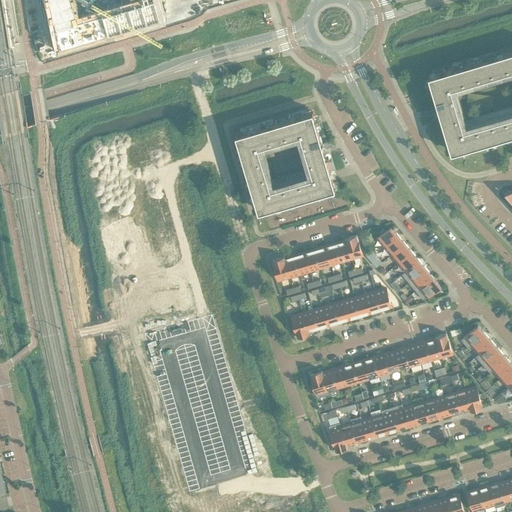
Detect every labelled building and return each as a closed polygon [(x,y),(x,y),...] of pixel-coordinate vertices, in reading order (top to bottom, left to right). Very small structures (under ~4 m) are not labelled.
[(50,0),(54,17),(49,18),(55,45),(60,44),(60,46),(88,37),(89,42),(162,21),(161,16),(162,15),(159,7),(157,0),(50,0)] [(511,49),(429,74),(452,151),(511,132),(511,49)] [(255,127),(251,129),(246,130),(241,131),(236,133),(247,169),(259,210),(264,208),(269,207),(273,205),(278,204),(283,202),(288,201),(293,200),(297,198),(302,197),(307,195),(312,194),(317,192),(321,191),(326,190),(331,188),(332,188),(336,187),(334,180),(332,173),(317,124),(315,116),(313,110),(309,111),(299,114),(294,116),(289,117),(284,119),(279,120),(275,121),(270,123),(265,124),(260,126),(255,127)] [(160,146),(88,167),(92,180),(143,165),(147,176),(155,173),(166,212),(180,209),(160,146)] [(112,212),(98,216),(118,280),(192,258),(188,244),(134,260),(130,248),(123,251),(112,212)] [(398,235),(391,226),(377,237),(384,246),(398,235)] [(370,247),(366,234),(361,235),(365,249),(370,247)] [(345,238),(345,239),(346,239),(352,258),(363,255),(357,235),(345,238)] [(398,235),(384,246),(391,255),(405,243),(398,235)] [(346,239),(345,239),(335,242),(341,261),(352,258),(346,239)] [(335,242),(325,246),(330,264),(341,261),(335,242)] [(405,243),(391,255),(398,263),(412,251),(405,243)] [(325,246),(314,249),(320,267),(330,264),(325,246)] [(314,249),(304,252),(309,270),(320,267),(314,249)] [(398,263),(405,271),(419,259),(412,251),(398,263)] [(304,252),(293,255),(298,274),(309,270),(304,252)] [(293,255),(285,257),(283,258),(288,277),(298,274),(293,255)] [(283,258),(285,257),(284,256),(273,259),(275,267),(273,267),(275,274),(277,274),(279,279),(288,277),(283,258)] [(419,259),(405,271),(402,274),(409,282),(426,268),(419,259)] [(381,272),(384,275),(387,272),(388,271),(384,266),(379,270),(381,272)] [(426,268),(409,282),(416,290),(433,276),(426,268)] [(423,299),(440,285),(433,276),(416,290),(423,299)] [(392,306),(386,287),(375,290),(381,309),(392,306)] [(365,294),(370,312),(381,309),(375,290),(365,294)] [(354,297),(360,315),(370,312),(365,294),(354,297)] [(344,300),(350,318),(360,315),(354,297),(344,300)] [(334,303),(339,321),(350,318),(344,300),(334,303)] [(323,306),(329,324),(339,321),(334,303),(323,306)] [(313,309),(318,328),(329,324),(323,306),(313,309)] [(309,332),(309,330),(318,328),(313,309),(303,312),(308,332),(309,332)] [(295,328),(298,335),(308,332),(303,312),(292,315),(294,321),(292,322),(294,328),(295,328)] [(469,348),(472,345),(485,333),(478,325),(461,339),(469,348)] [(452,353),(446,333),(435,336),(441,356),(452,353)] [(479,353),(476,356),(492,341),(485,333),(472,345),(479,353)] [(435,336),(435,338),(426,341),(431,359),(441,356),(435,336)] [(415,344),(421,362),(431,359),(426,341),(415,344)] [(483,364),(500,349),(492,341),(476,356),(483,364)] [(405,347),(410,365),(421,362),(415,344),(405,347)] [(395,350),(400,368),(410,365),(405,347),(395,350)] [(493,369),(507,357),(500,349),(483,364),(490,372),(493,369)] [(384,353),(390,372),(400,368),(395,350),(384,353)] [(374,356),(379,375),(390,372),(384,353),(374,356)] [(363,359),(369,378),(379,375),(374,356),(363,359)] [(500,378),(511,367),(511,363),(507,357),(493,369),(500,378)] [(358,381),(369,378),(363,359),(353,362),(358,381)] [(348,384),(358,381),(353,362),(343,365),(348,384)] [(338,387),(348,384),(343,365),(332,368),(338,387)] [(511,381),(511,367),(500,378),(507,386),(511,381)] [(327,390),(328,394),(329,395),(339,392),(332,368),(323,371),(322,370),(321,370),(327,390)] [(318,397),(328,394),(327,390),(321,370),(310,373),(313,381),(311,381),(313,388),(315,387),(318,397)] [(414,377),(403,380),(405,385),(415,382),(414,377)] [(485,378),(481,382),(486,389),(491,385),(485,378)] [(405,385),(403,380),(403,379),(393,383),(395,388),(405,385)] [(418,392),(416,385),(409,387),(411,394),(418,392)] [(482,406),(476,386),(465,389),(471,409),(482,406)] [(490,387),(487,390),(492,395),(495,392),(490,387)] [(470,408),(471,409),(465,389),(455,392),(461,410),(470,408)] [(445,395),(450,414),(461,410),(455,392),(445,395)] [(500,393),(494,398),(498,403),(504,397),(500,393)] [(434,398),(440,417),(450,414),(445,395),(434,398)] [(424,401),(430,420),(440,417),(434,398),(424,401)] [(414,404),(419,423),(430,420),(424,401),(414,404)] [(392,407),(398,429),(409,426),(402,403),(392,407)] [(403,407),(402,403),(409,426),(419,423),(414,404),(403,407)] [(382,413),(388,432),(398,429),(392,407),(381,410),(382,413)] [(372,417),(378,435),(388,432),(382,413),(372,417)] [(350,419),(351,423),(357,441),(367,438),(362,420),(361,416),(350,419)] [(372,417),(362,420),(367,438),(378,435),(372,417)] [(332,442),(334,442),(336,449),(347,446),(341,426),(340,422),(329,425),(332,435),(330,435),(332,442)] [(348,446),(347,444),(357,441),(351,423),(341,426),(347,446),(348,446)] [(511,498),(511,486),(510,479),(499,482),(505,500),(511,498)] [(505,500),(499,482),(489,485),(495,503),(496,507),(506,504),(505,500)] [(495,503),(489,485),(479,488),(484,506),(495,503)] [(468,491),(473,510),(484,506),(479,488),(468,491)] [(464,511),(459,494),(448,497),(452,511),(464,511)] [(452,511),(448,497),(438,500),(441,511),(452,511)] [(441,511),(438,500),(427,503),(429,511),(441,511)] [(429,511),(427,503),(417,506),(418,511),(429,511)]
